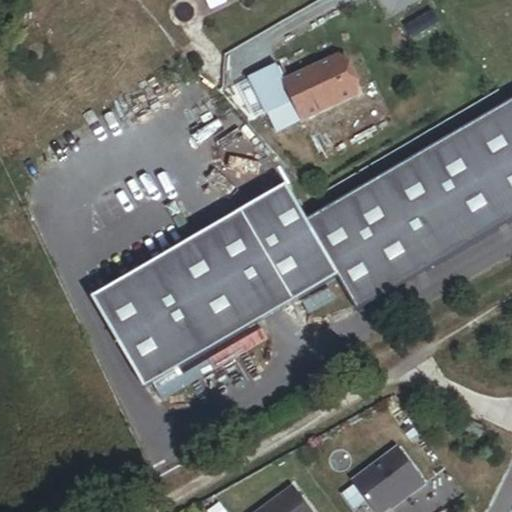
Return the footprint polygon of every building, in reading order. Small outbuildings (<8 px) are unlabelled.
[(292,94),(308,131),(362,108),(346,70),(292,94)] [(350,134),(376,126),(371,108),(345,116),(350,134)] [(95,309),(147,399),(339,287),(360,322),(511,233),(511,114),(309,232),(288,197),(95,309)] [(480,438),(485,429),(468,421),(464,431),(480,438)] [(426,485),(399,449),(353,484),(374,511),(385,511),(390,509),(398,503),(400,505),(426,485)] [(311,511),(294,487),(259,511),(311,511)] [(392,511),(400,505),(398,503),(390,509),(392,511)]
